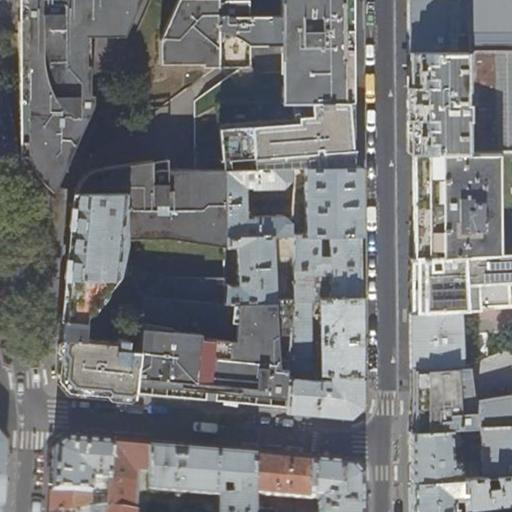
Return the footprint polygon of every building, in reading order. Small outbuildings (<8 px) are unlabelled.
[(21,0),(21,7),(29,6),(29,15),(30,17),(31,18),(32,19),(33,20),(37,155),(39,163),(43,172),(49,182),(56,192),(86,135),(85,125),(90,125),(89,110),(92,109),(94,109),(96,106),(98,104),(99,101),(99,91),(96,91),(94,61),(89,61),(88,33),(128,30),(127,2),(139,2),(139,0),(21,0)] [(218,68),(218,65),(215,65),(215,12),(215,0),(176,0),(160,39),(160,65),(202,65),(202,68),(218,68)] [(351,11),(348,0),(215,0),(215,12),(351,11)] [(511,0),(406,0),(407,52),(468,52),(473,52),(511,51),(511,0)] [(352,33),(351,11),(215,12),(215,65),(218,65),(248,65),(248,47),(281,47),(281,50),(282,54),(293,54),(349,57),(352,46),(352,33)] [(468,72),(472,72),(472,65),(468,65),(468,52),(407,52),(408,105),(408,118),(408,152),(413,152),(511,151),(511,51),(473,52),(473,84),(468,84),(468,72)] [(353,81),(353,74),(345,74),(349,57),(282,54),(286,64),(286,87),(281,87),(281,103),(298,103),(347,103),(353,103),(353,81)] [(305,168),(351,167),(350,154),(347,103),(298,103),(298,117),(296,117),(296,123),(223,128),(224,159),(301,153),(301,167),(305,168)] [(511,151),(413,152),(414,258),(511,253),(511,151)] [(124,189),(125,236),(225,236),(225,235),(224,169),(210,169),(210,157),(196,157),(197,169),(155,170),(150,173),(150,168),(98,169),(87,173),(80,179),(74,191),(124,189)] [(351,167),(305,168),(305,233),(318,233),(328,233),(359,232),(359,201),(359,167),(351,167)] [(290,168),(224,169),(225,235),(271,234),(290,234),(290,222),(283,215),(252,215),(251,218),(245,218),(246,187),(250,187),(251,190),(281,190),(289,182),(290,168)] [(125,236),(124,189),(74,191),(66,277),(61,337),(84,339),(85,315),(119,273),(126,271),(125,236)] [(359,232),(328,233),(328,261),(318,260),(318,233),(305,233),(292,234),(293,299),(309,298),(312,298),(312,272),(314,272),(316,273),(324,273),(324,288),(328,288),(328,297),(360,296),(359,265),(359,232)] [(271,234),(225,235),(225,236),(225,246),(236,246),(236,285),(226,285),(223,302),(224,302),(274,300),(271,234)] [(511,253),(414,258),(409,258),(409,287),(409,313),(458,311),(467,310),(511,308),(511,253)] [(140,351),(137,391),(141,392),(153,392),(153,390),(165,391),(166,390),(167,389),(168,388),(167,386),(218,391),(224,302),(223,302),(226,285),(226,277),(161,277),(142,296),(137,350),(140,351)] [(360,296),(328,297),(319,298),(319,372),(360,376),(360,336),(360,296)] [(309,298),(293,299),(288,369),(309,371),(309,298)] [(293,299),(274,300),(224,302),(218,391),(256,394),(255,397),(256,398),(257,399),(269,400),(268,403),(278,404),(284,404),(288,369),(293,299)] [(460,365),(458,311),(409,313),(409,346),(410,354),(410,368),(455,365),(460,365)] [(488,333),(474,334),(475,340),(477,349),(478,358),(478,361),(489,356),(488,333)] [(84,339),(61,337),(57,376),(68,390),(98,393),(137,396),(137,391),(140,351),(137,350),(127,349),(117,349),(117,342),(105,341),(84,339)] [(117,349),(127,349),(128,339),(118,339),(117,342),(117,349)] [(460,365),(455,365),(410,368),(410,389),(410,397),(410,432),(457,429),(480,428),(511,425),(511,399),(511,396),(468,402),(467,383),(466,364),(460,365)] [(309,371),(288,369),(284,404),(284,409),(303,411),(350,415),(361,405),(360,395),(360,376),(319,372),(309,371)] [(511,433),(511,425),(480,428),(483,478),(487,478),(498,477),(511,476),(511,471),(509,434),(511,433)] [(457,429),(410,432),(410,461),(410,482),(462,479),(478,478),(477,463),(450,464),(449,448),(457,448),(457,429)] [(104,485),(108,486),(112,444),(82,442),(64,440),(53,450),(52,469),(50,491),(91,493),(92,479),(104,480),(104,485)] [(254,511),(254,494),(254,457),(209,453),(139,447),(112,444),(108,486),(107,493),(106,505),(91,508),(90,511),(127,511),(134,465),(142,467),(140,485),(218,494),(215,511),(254,511)] [(277,459),(254,457),(254,494),(318,499),(318,511),(361,511),(361,500),(361,477),(350,466),(324,463),(277,459)] [(511,476),(498,477),(498,486),(488,487),(487,478),(483,478),(478,478),(462,479),(462,498),(463,508),(463,511),(511,504),(511,476)] [(462,498),(462,479),(410,482),(410,511),(462,511),(463,511),(463,508),(452,509),(452,498),(462,498)] [(91,493),(50,491),(49,511),(90,511),(91,508),(106,505),(107,493),(91,493)]
